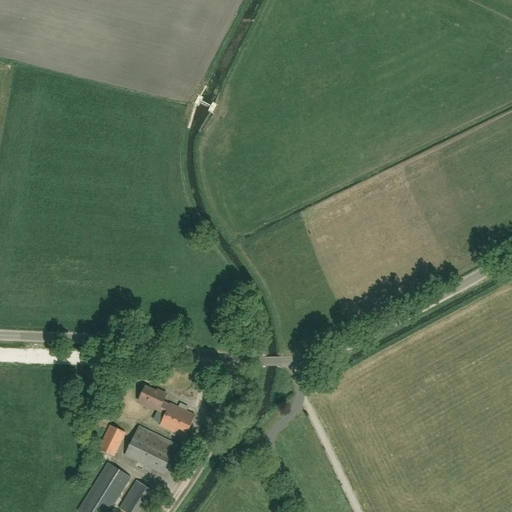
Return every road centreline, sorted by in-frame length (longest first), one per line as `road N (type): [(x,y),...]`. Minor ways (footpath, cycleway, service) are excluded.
road 1 (unclassified): [(0,334),(262,361),(308,358),(511,255)]
road 2 (track): [(237,359),(208,443),(167,511)]
